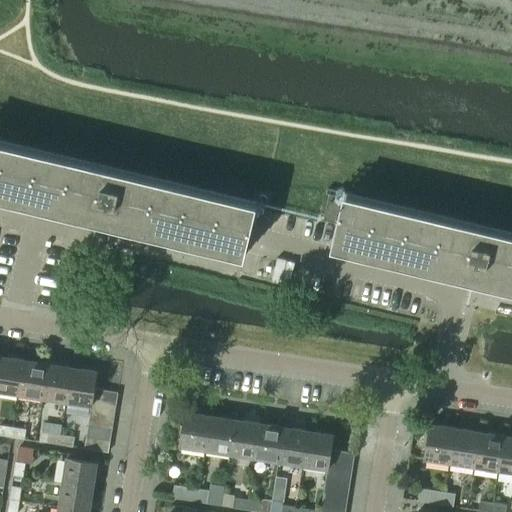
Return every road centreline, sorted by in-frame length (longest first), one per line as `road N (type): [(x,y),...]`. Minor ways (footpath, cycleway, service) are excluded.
road 1 (residential): [(259,243),(459,292),(435,387)]
road 2 (residential): [(394,380),(152,343)]
road 3 (residential): [(126,511),(152,343)]
road 4 (residential): [(152,343),(14,322)]
road 5 (residential): [(373,511),(394,380)]
